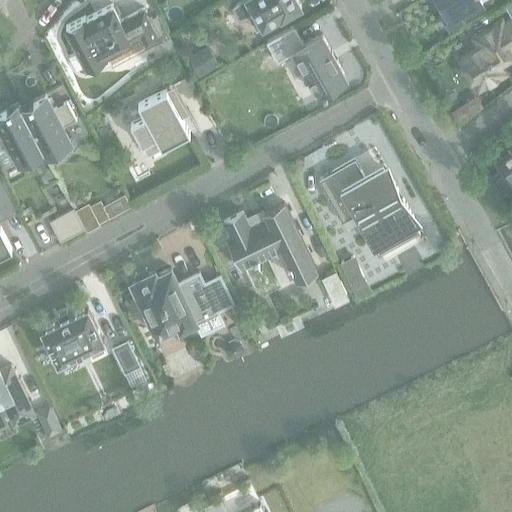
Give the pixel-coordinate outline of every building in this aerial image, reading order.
[(301,6),(297,0),(240,0),(239,1),(232,7),(239,19),(248,16),(254,12),(262,26),(280,16),(281,17),(301,6)] [(438,0),(444,10),(441,12),(448,23),(462,15),(461,13),(482,0),(481,0),(438,0)] [(81,17),(65,26),(86,65),(105,54),(105,53),(140,34),(145,44),(159,37),(167,53),(177,48),(160,13),(150,18),(144,7),(121,19),(112,3),(86,17),(85,15),(81,17)] [(501,56),(510,50),(508,49),(511,46),(511,18),(503,24),(501,20),(473,37),(478,46),(458,58),(470,79),(472,78),(478,88),(506,72),(500,61),(503,59),(501,56)] [(294,25),(266,41),(277,61),(294,51),(318,93),(323,90),(324,91),(339,83),(338,81),(346,77),(337,61),(338,60),(331,49),(330,49),(322,33),(304,43),(294,25)] [(216,65),(206,47),(189,57),(199,74),(216,65)] [(190,130),(167,86),(138,101),(145,113),(131,121),(142,142),(156,135),(162,145),(190,130)] [(26,104),(22,106),(44,147),(42,148),(45,153),(69,140),(62,126),(76,118),(67,100),(53,108),(45,93),(33,100),(32,99),(29,101),(29,102),(26,104)] [(0,159),(3,166),(18,158),(19,160),(42,148),(44,147),(22,106),(19,101),(10,105),(10,104),(7,106),(7,107),(0,110),(0,159)] [(511,143),(509,145),(511,149),(511,150),(497,162),(511,182),(511,143)] [(386,168),(384,169),(385,170),(367,180),(353,156),(330,170),(337,181),(324,188),(323,189),(341,219),(355,211),(360,219),(359,220),(370,239),(371,239),(412,216),(413,215),(386,168)] [(0,210),(15,203),(0,174),(0,210)] [(317,268),(284,201),(263,211),(266,217),(250,225),(243,210),(223,220),(230,234),(226,236),(242,267),(281,248),(296,278),(317,268)] [(74,206),(49,219),(60,241),(85,228),(74,206)] [(0,254),(11,248),(0,226),(0,254)] [(353,253),(339,260),(355,293),(369,286),(353,253)] [(220,273),(204,281),(199,270),(178,281),(171,267),(157,274),(154,269),(131,281),(141,301),(143,307),(145,311),(148,316),(156,332),(177,322),(180,328),(218,309),(234,302),(220,273)] [(336,270),(321,277),(332,298),(346,291),(336,270)] [(88,307),(88,306),(86,306),(86,307),(43,328),(43,327),(41,328),(42,330),(50,346),(46,348),(52,360),(56,358),(57,361),(57,362),(59,361),(87,347),(91,356),(106,349),(102,340),(104,340),(103,338),(88,307)] [(127,338),(112,346),(125,371),(140,364),(127,338)] [(31,405),(10,363),(0,368),(0,402),(12,396),(19,410),(31,405)] [(61,427),(49,404),(36,410),(48,434),(61,427)] [(214,511),(223,508),(219,499),(206,506),(209,511),(214,511)] [(269,511),(264,500),(260,502),(239,511),(269,511)] [(196,511),(191,502),(180,507),(182,511),(196,511)]
